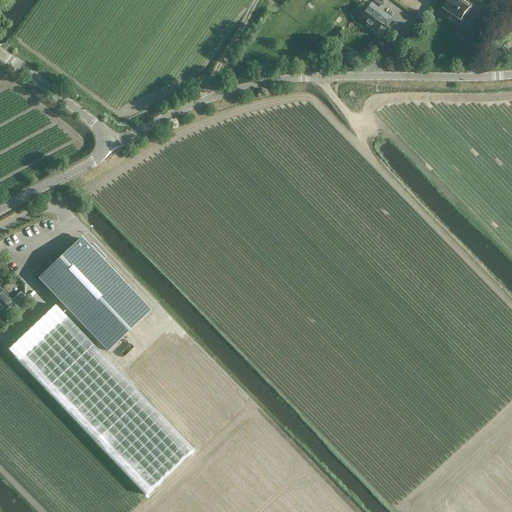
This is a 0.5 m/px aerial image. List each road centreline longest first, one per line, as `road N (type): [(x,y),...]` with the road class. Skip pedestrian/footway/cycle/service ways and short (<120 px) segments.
road 1 (unclassified): [(108,141),(274,80),(511,74)]
road 2 (track): [(432,223),(371,158),(350,115),(317,77)]
road 3 (unclassified): [(108,141),(0,53)]
road 4 (unclassified): [(0,211),(93,160),(108,141)]
